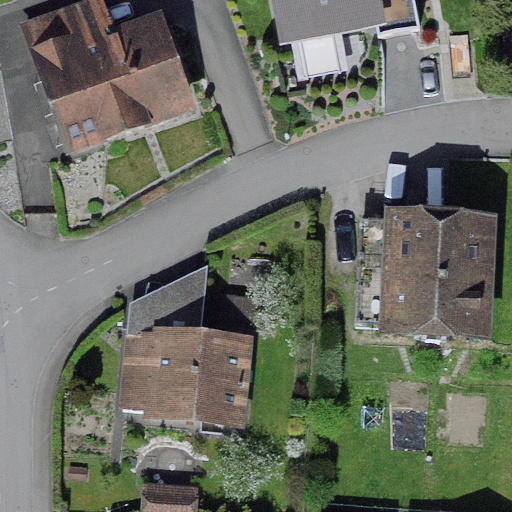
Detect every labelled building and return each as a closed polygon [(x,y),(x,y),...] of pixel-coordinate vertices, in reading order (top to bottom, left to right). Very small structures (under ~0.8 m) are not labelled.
[(374,42),(376,42),(414,34),(407,0),(270,0),(279,47),(371,29),(374,42)] [(180,109),(153,30),(94,51),(81,13),(20,34),(61,152),(180,109)] [(483,230),(444,228),(388,224),(388,227),(356,225),(350,331),(382,333),(382,335),(476,341),(483,230)] [(230,427),(237,351),(203,347),(211,268),(130,303),(127,340),(119,413),(149,417),(149,419),(230,427)] [(217,330),(239,332),(242,306),(220,303),(217,330)] [(140,511),(181,511),(183,495),(142,492),(140,511)]
